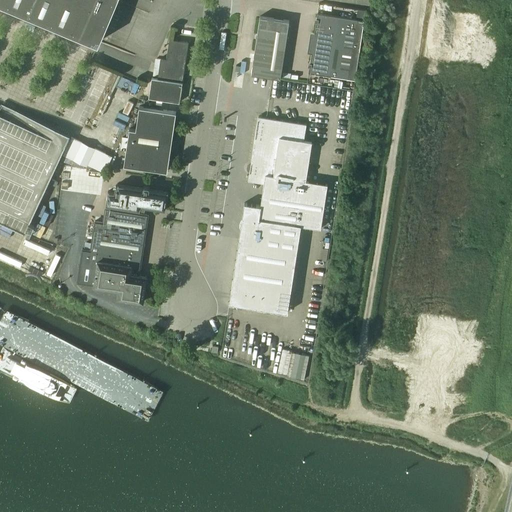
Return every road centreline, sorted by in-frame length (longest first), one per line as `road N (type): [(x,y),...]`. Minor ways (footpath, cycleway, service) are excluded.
road 1 (track): [(208,367),(306,408),(352,416),(416,0)]
road 2 (track): [(503,0),(437,374),(420,426),(511,470)]
road 3 (unclassified): [(194,304),(181,276),(222,0)]
